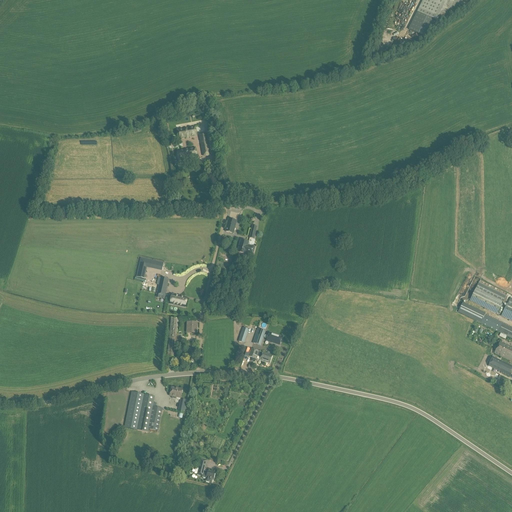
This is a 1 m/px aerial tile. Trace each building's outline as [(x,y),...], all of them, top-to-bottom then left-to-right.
[(465,9),(469,0),(423,0),(409,30),(427,39),(442,25),(465,9)] [(179,139),(185,137),(189,137),(196,136),(196,134),(196,132),(195,130),(194,128),(188,130),(184,130),(177,131),(177,133),(177,135),(178,137),(179,139)] [(186,159),(190,159),(197,158),(197,156),(196,153),(196,151),(195,149),(188,151),(184,151),(178,152),(178,154),(178,157),(178,159),(179,161),(186,159)] [(233,234),(236,221),(229,219),(226,232),(233,234)] [(249,242),(241,240),(237,252),(246,255),(246,253),(253,255),(255,247),(248,246),(249,242)] [(141,258),(136,277),(144,279),(147,268),(162,271),(164,263),(141,258)] [(183,272),(185,266),(173,263),(171,268),(183,272)] [(165,296),(169,276),(162,274),(157,294),(165,296)] [(476,289),(469,301),(497,315),(503,302),(476,289)] [(170,304),(185,308),(187,299),(172,295),(170,304)] [(473,320),(481,324),(485,315),(485,314),(463,303),(458,313),(473,320)] [(511,306),(507,304),(501,317),(511,321),(511,306)] [(511,328),(485,315),(481,324),(511,339),(511,328)] [(176,341),(177,335),(179,319),(171,318),(167,359),(175,359),(176,348),(178,348),(179,342),(181,342),(176,341)] [(197,324),(187,323),(187,328),(191,328),(191,333),(197,333),(197,324)] [(248,330),(243,328),(239,342),(244,343),(248,330)] [(266,332),(258,329),(253,344),(261,346),(266,332)] [(279,345),(282,337),(269,333),(267,341),(279,345)] [(495,354),(511,362),(511,347),(500,342),(495,354)] [(187,363),(196,363),(197,352),(191,352),(192,349),(188,349),(187,363)] [(270,364),(273,355),(263,351),(263,353),(251,349),(248,357),(253,358),(252,361),(255,362),(257,356),(261,358),(260,361),(270,364)] [(488,366),(510,377),(511,372),(511,366),(493,357),(488,366)] [(181,399),(182,390),(172,388),(170,397),(172,397),(172,398),(172,399),(175,400),(176,399),(176,398),(181,399)] [(149,429),(158,431),(162,409),(162,411),(153,409),(153,407),(155,397),(131,393),(125,429),(148,433),(149,429)] [(179,411),(185,412),(187,401),(181,399),(181,400),(183,400),(182,404),(180,403),(179,411)] [(205,482),(212,483),(213,480),(214,480),(215,474),(208,472),(205,471),(206,468),(199,466),(197,475),(203,477),(203,478),(206,479),(205,482)]
